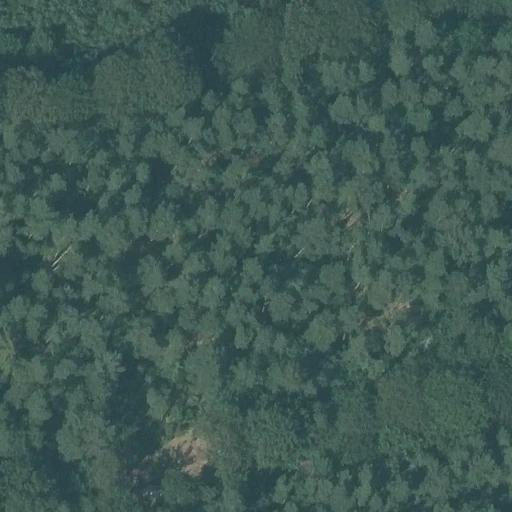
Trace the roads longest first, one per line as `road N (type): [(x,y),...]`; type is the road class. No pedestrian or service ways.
road 1 (track): [(511,12),(148,113),(0,126)]
road 2 (track): [(511,409),(75,511)]
